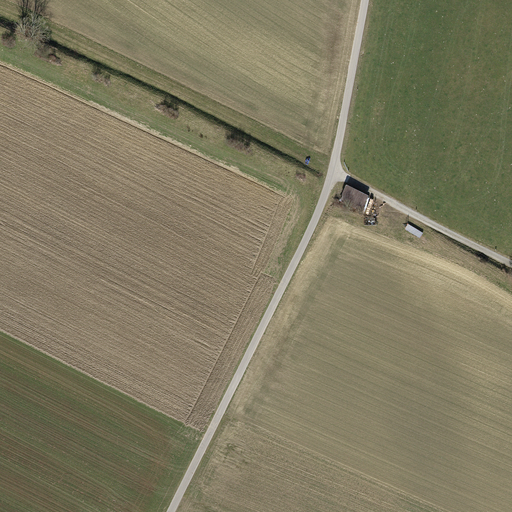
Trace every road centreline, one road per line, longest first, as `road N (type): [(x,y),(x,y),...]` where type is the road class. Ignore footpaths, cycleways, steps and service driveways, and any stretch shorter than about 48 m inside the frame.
road 1 (unclassified): [(169,511),(337,171),(366,0)]
road 2 (track): [(511,264),(337,171)]
